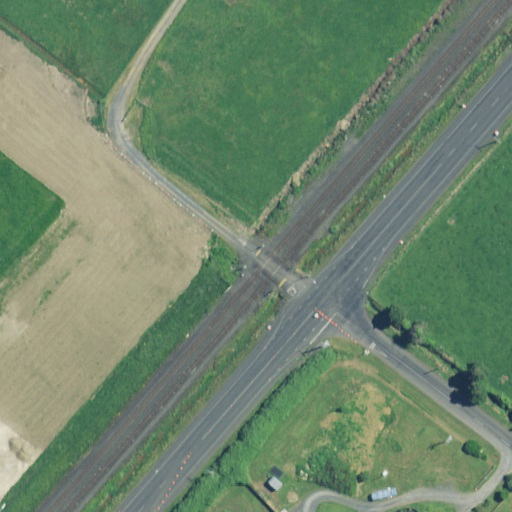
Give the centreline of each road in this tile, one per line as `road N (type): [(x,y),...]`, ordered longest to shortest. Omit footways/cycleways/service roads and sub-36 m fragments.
road 1 (secondary): [(321,301),(511,81)]
road 2 (secondary): [(139,511),(321,301)]
road 3 (unclassified): [(119,130),(138,169),(321,301)]
road 4 (unclassified): [(511,448),(321,301)]
road 5 (track): [(119,130),(187,0)]
